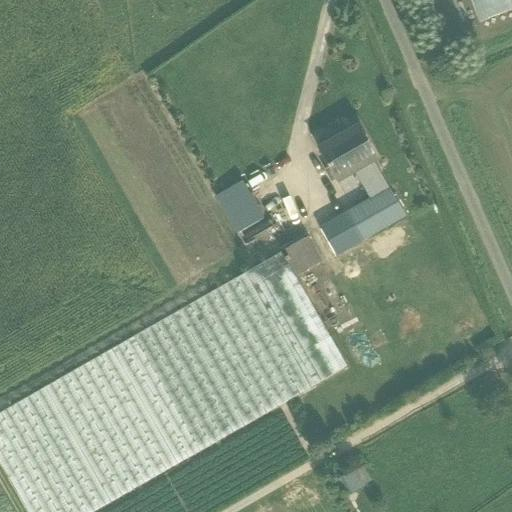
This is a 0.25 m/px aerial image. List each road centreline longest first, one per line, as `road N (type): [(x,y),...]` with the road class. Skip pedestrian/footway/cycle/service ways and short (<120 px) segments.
road 1 (track): [(393,0),(511,257)]
road 2 (track): [(337,196),(311,149),(314,104),(344,0)]
